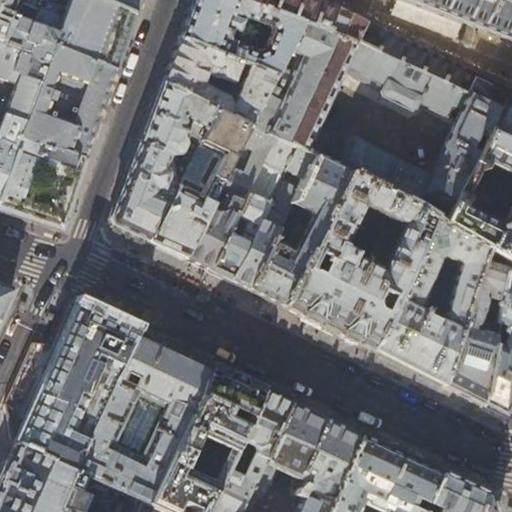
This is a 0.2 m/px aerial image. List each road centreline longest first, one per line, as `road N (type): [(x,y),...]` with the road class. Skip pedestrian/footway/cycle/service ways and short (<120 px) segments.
road 1 (tertiary): [(68,264),(511,459)]
road 2 (residential): [(167,0),(68,264)]
